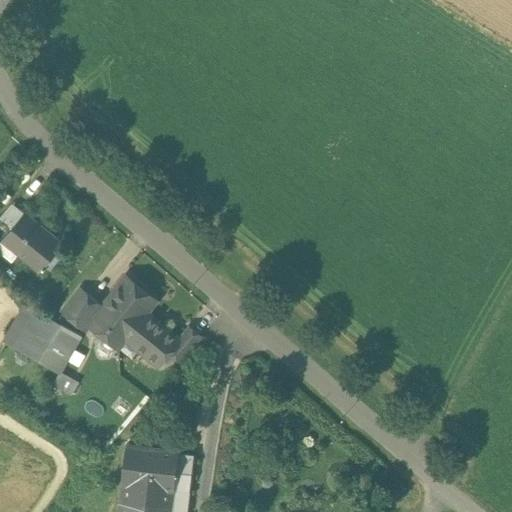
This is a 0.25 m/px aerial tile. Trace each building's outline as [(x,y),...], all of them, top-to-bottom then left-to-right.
[(62,243),(25,213),(14,226),(3,239),(5,240),(41,269),(62,243)] [(4,217),(0,222),(0,246),(5,240),(3,239),(14,226),(4,217)] [(103,306),(93,318),(94,319),(106,329),(107,336),(119,346),(126,337),(160,364),(171,351),(180,339),(179,338),(147,312),(157,300),(127,276),(103,306)] [(81,288),(63,311),(86,329),(94,319),(93,318),(103,306),(81,288)] [(82,336),(39,312),(18,348),(61,373),(62,372),(82,336)] [(189,326),(179,338),(180,339),(171,351),(182,360),(201,336),(189,326)] [(79,382),(62,372),(61,373),(54,384),(72,394),(79,382)] [(179,450),(127,444),(120,501),(172,506),(179,450)] [(171,511),(172,506),(120,501),(119,511),(171,511)]
